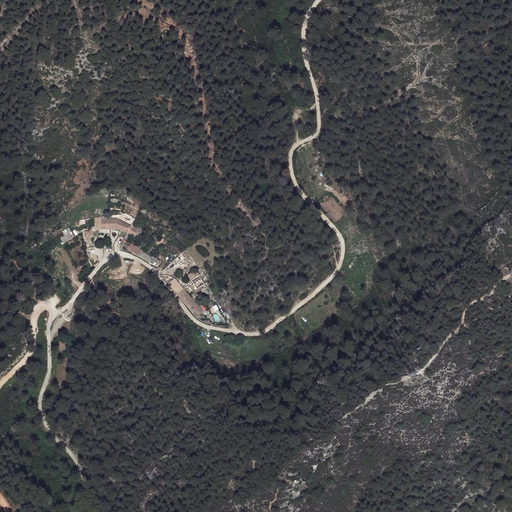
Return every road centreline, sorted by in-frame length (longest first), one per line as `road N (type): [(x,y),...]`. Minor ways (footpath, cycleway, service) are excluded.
road 1 (track): [(315,0),(303,36),(318,124),(293,146),(290,165),(298,188),(340,234),(337,269),(255,334),(197,322),(152,268),(129,254),(102,261),(56,314)]
road 2 (track): [(77,511),(79,469),(40,412),(48,324),(56,314)]
